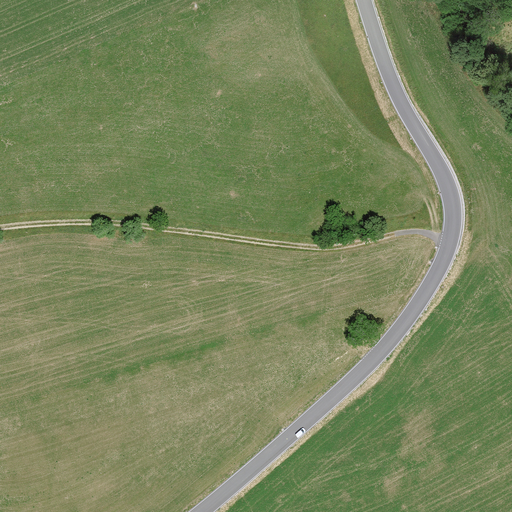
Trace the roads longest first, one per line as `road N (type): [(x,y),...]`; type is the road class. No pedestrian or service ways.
road 1 (tertiary): [(364,0),(382,60),(447,187),(446,254),(371,362),(200,511)]
road 2 (track): [(449,243),(413,230),(310,247),(121,222),(0,226)]
